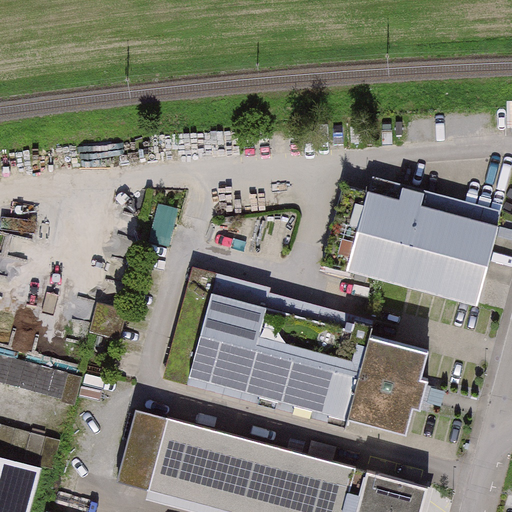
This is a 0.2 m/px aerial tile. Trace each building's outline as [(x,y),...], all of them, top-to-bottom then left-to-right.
[(370,186),(347,271),(484,310),(506,224),(370,186)] [(222,284),(196,376),(350,419),(376,327),(222,284)] [(99,299),(95,323),(124,328),(128,303),(99,299)] [(350,419),(415,437),(441,345),(376,327),(350,419)] [(0,353),(0,382),(76,404),(84,377),(0,353)] [(136,408),(117,481),(235,511),(421,511),(428,485),(333,460),(337,447),(311,441),(308,453),(136,408)] [(0,511),(29,511),(42,467),(0,455),(0,511)]
